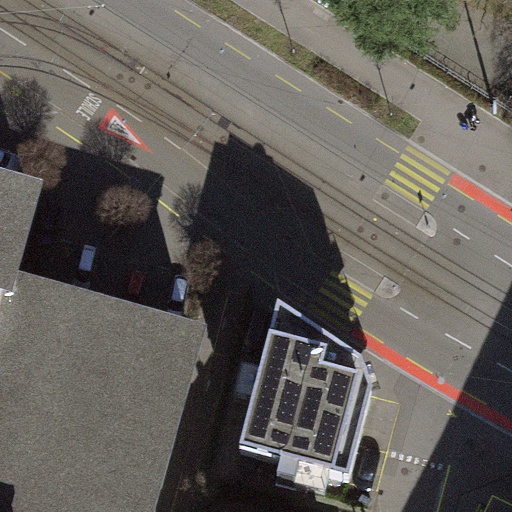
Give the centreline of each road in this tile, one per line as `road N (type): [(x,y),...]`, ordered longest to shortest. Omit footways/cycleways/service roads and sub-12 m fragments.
road 1 (tertiary): [(0,49),(347,299),(456,364)]
road 2 (tertiary): [(511,241),(131,0)]
road 3 (unclassified): [(456,364),(406,511)]
